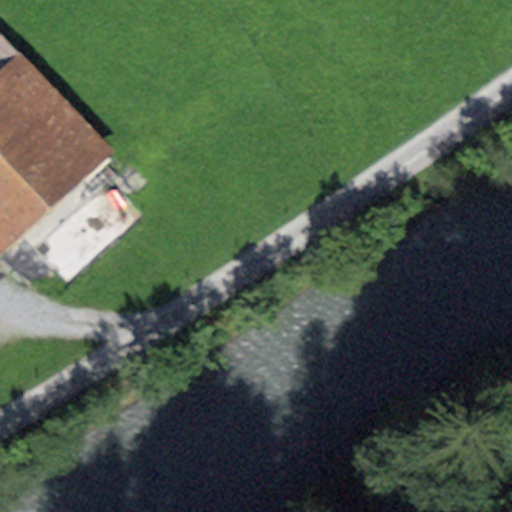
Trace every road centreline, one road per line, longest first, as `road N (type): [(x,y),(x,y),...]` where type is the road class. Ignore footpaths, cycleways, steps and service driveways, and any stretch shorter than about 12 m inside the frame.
road 1 (track): [(511,91),(0,425)]
road 2 (track): [(152,329),(13,325),(0,317)]
